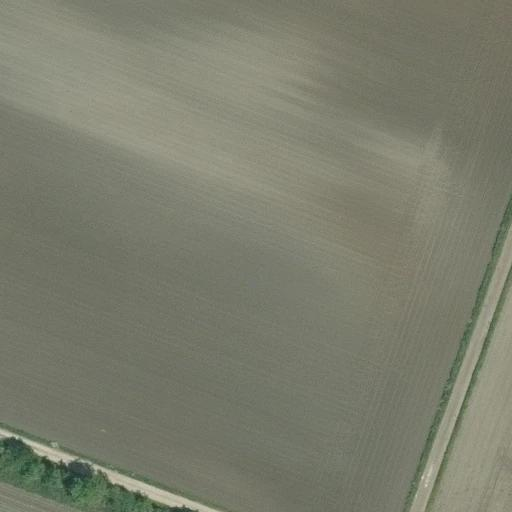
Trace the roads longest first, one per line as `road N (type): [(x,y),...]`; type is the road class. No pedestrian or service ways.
road 1 (track): [(407,511),(511,216)]
road 2 (track): [(0,441),(190,511)]
